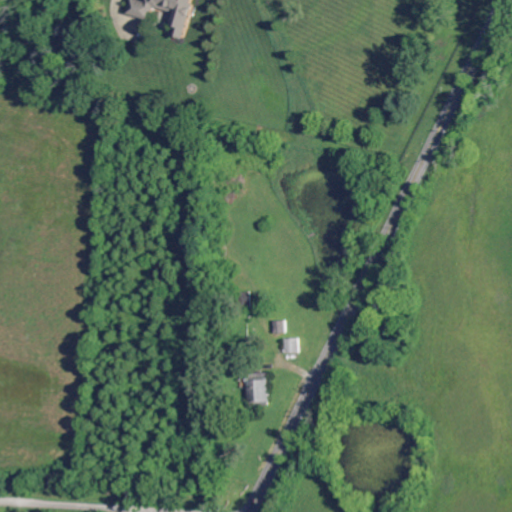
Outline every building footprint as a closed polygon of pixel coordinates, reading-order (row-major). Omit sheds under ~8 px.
[(131,0),(128,14),(153,20),(156,7),(176,12),(173,23),(180,25),(177,36),(186,38),(196,0),(131,0)] [(239,310),(238,293),(251,292),(252,309),(239,310)] [(274,334),(273,321),(286,320),(287,333),(274,334)] [(286,353),(286,339),(300,339),(300,352),(286,353)] [(271,401),(269,401),(269,406),(255,406),(255,402),(251,402),(250,388),(250,383),(247,383),(247,377),(247,376),(251,376),(251,374),(253,374),(264,373),(270,373),(271,401)]
